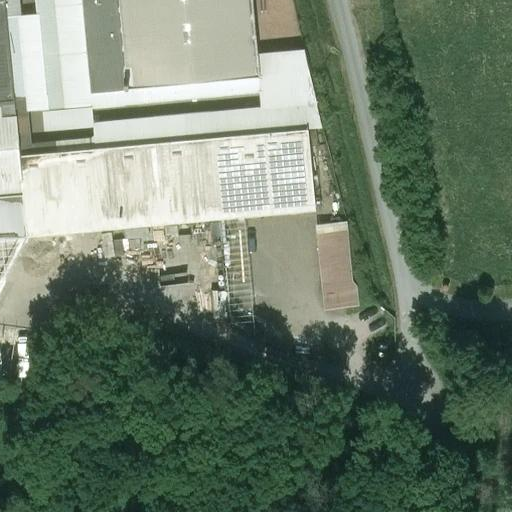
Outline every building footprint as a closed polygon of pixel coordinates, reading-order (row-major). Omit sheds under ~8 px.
[(0,0),(0,101),(14,100),(5,0),(0,0)] [(93,124),(92,107),(91,91),(82,0),(37,0),(49,128),(93,124)] [(82,0),(91,91),(105,90),(103,70),(122,68),(115,0),(82,0)] [(115,0),(122,68),(103,70),(105,90),(259,76),(252,0),(115,0)] [(92,107),(260,90),(259,76),(105,90),(91,91),(92,107)] [(20,156),(14,100),(0,101),(0,196),(23,195),(20,156)] [(308,129),(322,127),(317,104),(93,124),(96,149),(212,138),(308,129)] [(308,129),(212,138),(219,218),(315,209),(308,129)] [(23,195),(26,236),(219,218),(212,138),(96,149),(20,156),(23,195)] [(0,238),(26,236),(23,195),(0,196),(0,238)] [(356,219),(322,221),(327,307),(360,305),(356,219)]
